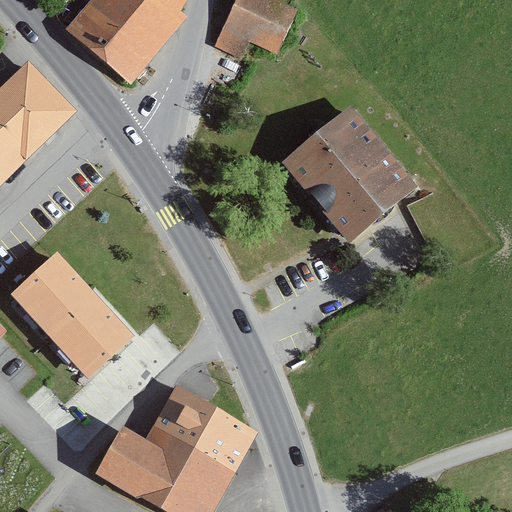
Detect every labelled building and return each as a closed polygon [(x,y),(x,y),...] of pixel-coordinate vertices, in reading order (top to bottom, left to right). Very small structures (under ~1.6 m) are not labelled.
[(84,0),(60,27),(122,82),(181,19),(171,13),(179,0),(84,0)] [(279,4),(269,0),(232,0),(211,48),(251,66),(279,4)] [(0,174),(65,112),(16,63),(0,78),(0,174)] [(341,105),(271,160),(336,242),(406,187),(341,105)] [(133,331),(59,246),(13,287),(87,371),(133,331)] [(209,511),(254,434),(177,390),(148,443),(125,430),(102,471),(174,511),(209,511)]
